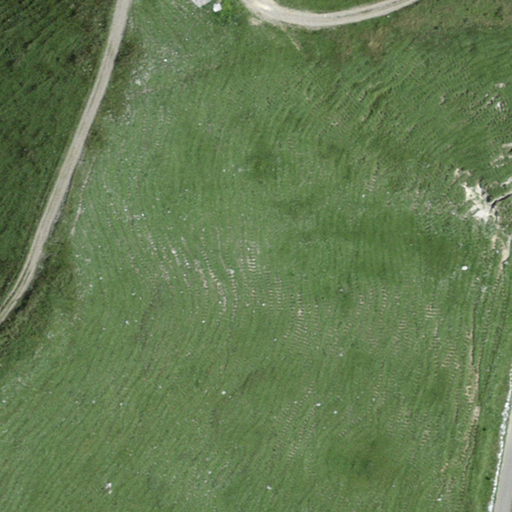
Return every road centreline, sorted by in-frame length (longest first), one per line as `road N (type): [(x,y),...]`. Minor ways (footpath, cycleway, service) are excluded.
road 1 (track): [(124,0),(23,282),(0,315)]
road 2 (track): [(255,0),(303,21),(407,0)]
